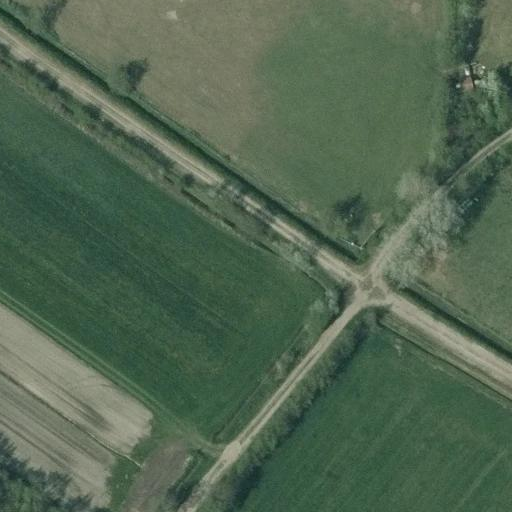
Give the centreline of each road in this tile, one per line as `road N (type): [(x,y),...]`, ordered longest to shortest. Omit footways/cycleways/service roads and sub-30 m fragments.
road 1 (track): [(362,288),(0,31)]
road 2 (track): [(362,288),(185,511)]
road 3 (track): [(511,136),(450,186),(362,288)]
road 4 (track): [(511,379),(362,288)]
